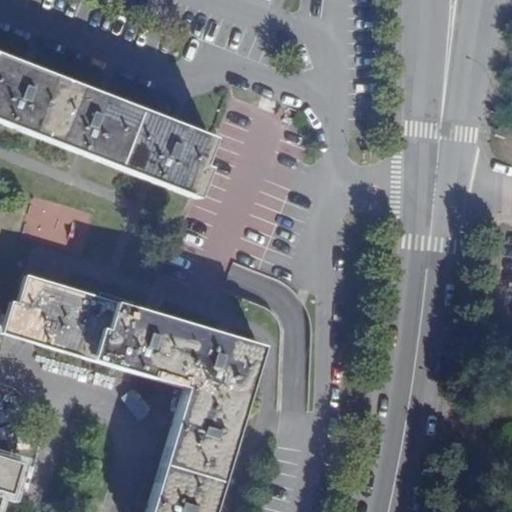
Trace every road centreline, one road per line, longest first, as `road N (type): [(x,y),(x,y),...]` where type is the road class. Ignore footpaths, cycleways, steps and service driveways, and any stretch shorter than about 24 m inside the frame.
road 1 (residential): [(439,184),(341,176),(337,102),(224,64),(193,77),(164,75),(0,8)]
road 2 (residential): [(383,511),(439,184)]
road 3 (residential): [(439,184),(458,7)]
